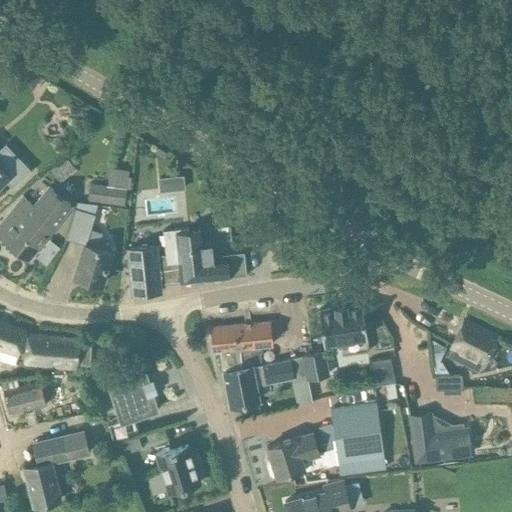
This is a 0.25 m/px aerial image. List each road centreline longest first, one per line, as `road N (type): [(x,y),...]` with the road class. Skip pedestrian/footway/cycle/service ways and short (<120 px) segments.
road 1 (tertiary): [(388,253),(0,29)]
road 2 (residential): [(160,312),(354,278),(388,253)]
road 3 (residential): [(247,511),(214,404),(160,312)]
road 4 (residential): [(0,297),(38,311),(160,312)]
